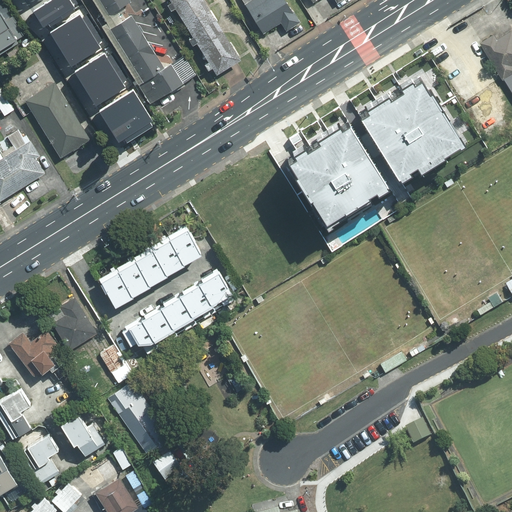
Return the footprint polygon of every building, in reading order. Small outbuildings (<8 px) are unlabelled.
[(7,0),(0,0),(0,45),(2,49),(28,33),(7,0)] [(48,24),(50,27),(75,11),(73,9),(74,8),(69,0),(53,0),(33,12),(43,27),(48,24)] [(167,64),(135,12),(125,18),(122,13),(128,9),(124,3),(129,0),(96,0),(110,22),(106,24),(153,101),(171,89),(173,93),(187,85),(185,81),(199,73),(186,52),(167,64)] [(231,48),(201,0),(168,0),(207,62),(231,48)] [(250,0),(247,2),(266,31),(283,20),(289,29),(302,21),(288,0),(250,0)] [(50,34),(71,67),(101,49),(80,15),(50,34)] [(511,30),(500,38),(497,33),(484,41),(511,86),(511,30)] [(75,73),(96,107),(125,88),(104,55),(75,73)] [(472,142),(425,61),(357,101),(404,181),(472,142)] [(56,81),(27,100),(62,155),(92,136),(56,81)] [(15,107),(1,86),(0,86),(0,106),(5,114),(15,107)] [(150,122),(152,121),(133,91),(99,113),(119,143),(124,139),(127,143),(153,127),(150,122)] [(397,187),(347,105),(282,145),(332,226),(397,187)] [(33,138),(0,158),(0,200),(47,171),(38,156),(43,153),(33,138)] [(192,226),(104,279),(119,305),(207,251),(192,226)] [(511,269),(498,278),(510,297),(511,295),(511,269)] [(219,271),(124,328),(138,350),(232,295),(219,271)] [(498,291),(490,296),(493,300),(479,309),(482,313),(504,300),(498,291)] [(71,349),(99,331),(77,295),(61,305),(67,313),(54,321),(71,349)] [(25,330),(11,341),(36,373),(44,367),(47,370),(59,361),(55,355),(62,350),(56,342),(58,341),(48,328),(33,340),(25,330)] [(115,342),(100,351),(119,381),(134,372),(115,342)] [(135,379),(108,397),(148,454),(175,435),(135,379)] [(27,385),(1,400),(20,434),(36,425),(25,407),(36,401),(27,385)] [(96,421),(92,423),(83,410),(65,422),(87,454),(105,442),(104,440),(107,437),(96,421)] [(426,418),(410,425),(418,441),(434,433),(426,418)] [(27,444),(35,459),(33,460),(44,479),(62,469),(53,452),(62,446),(53,429),(27,444)] [(119,447),(113,451),(123,469),(130,465),(119,447)] [(0,448),(0,495),(21,482),(0,448)] [(172,449),(155,460),(167,477),(183,466),(172,449)] [(108,454),(94,463),(105,480),(119,472),(108,454)] [(124,473),(97,490),(111,511),(128,511),(143,503),(124,473)] [(71,481),(63,488),(61,486),(56,490),(59,492),(54,497),(67,510),(83,494),(71,481)] [(47,495),(40,502),(37,500),(33,504),(35,506),(30,511),(55,511),(60,508),(47,495)] [(299,511),(298,508),(283,511),(280,502),(255,509),(255,511),(299,511)]
